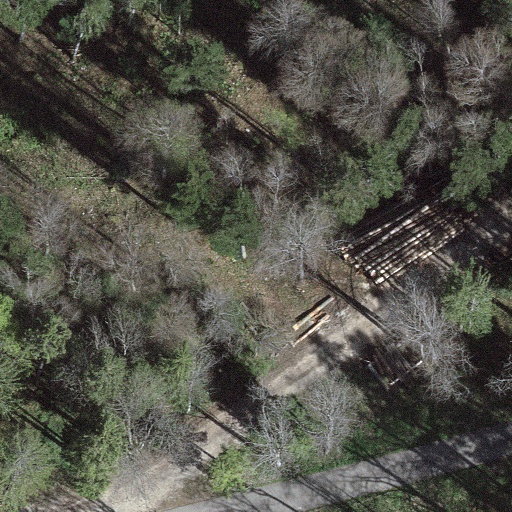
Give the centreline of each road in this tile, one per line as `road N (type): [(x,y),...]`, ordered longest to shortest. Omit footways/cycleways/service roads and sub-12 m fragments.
road 1 (track): [(511,207),(136,511)]
road 2 (unclassified): [(305,511),(511,445)]
